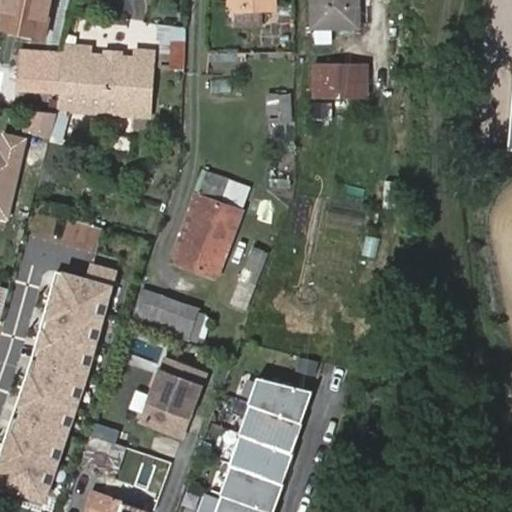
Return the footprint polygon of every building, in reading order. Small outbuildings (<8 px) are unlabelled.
[(4,0),(0,21),(0,26),(45,35),(52,0),(4,0)] [(315,0),(315,24),(358,23),(357,0),(315,0)] [(189,44),(187,24),(160,26),(161,46),(189,44)] [(138,55),(65,52),(64,89),(62,111),(156,115),(160,43),(138,41),(138,55)] [(64,89),(65,52),(20,50),(18,87),(64,89)] [(365,67),(313,66),(313,96),(366,96),(365,67)] [(268,123),(293,123),(294,93),(268,93),(268,123)] [(334,102),(315,102),(315,120),(334,120),(334,102)] [(28,128),(51,136),(57,112),(32,110),(28,128)] [(1,151),(0,150),(0,213),(8,215),(26,138),(6,134),(4,143),(1,151)] [(250,201),(253,182),(205,173),(202,193),(250,201)] [(172,258),(177,260),(204,194),(200,192),(172,258)] [(204,194),(177,260),(218,276),(244,208),(204,194)] [(256,246),(246,268),(259,274),(269,251),(256,246)] [(259,274),(246,268),(233,301),(248,306),(259,274)] [(111,286),(56,271),(32,358),(0,450),(0,485),(43,501),(87,377),(111,286)] [(267,272),(265,294),(285,296),(287,274),(267,272)] [(156,326),(167,292),(144,284),(131,317),(156,326)] [(0,314),(2,316),(9,287),(0,285),(0,314)] [(210,307),(167,292),(156,326),(199,340),(210,307)] [(244,353),(249,340),(240,337),(235,350),(244,353)] [(162,356),(139,419),(181,434),(204,371),(162,356)] [(295,373),(319,378),(322,362),(299,357),(295,373)] [(301,422),(313,390),(258,376),(248,402),(250,403),(239,432),(240,433),(292,452),(303,422),(301,422)] [(282,482),(294,453),(292,452),(240,433),(229,462),(282,482)] [(126,445),(94,434),(85,458),(117,469),(126,445)] [(135,455),(130,469),(161,479),(166,465),(135,455)] [(271,511),(274,511),(285,483),(284,483),(232,464),(221,493),(271,511)] [(146,511),(147,510),(93,491),(88,503),(93,506),(90,511),(146,511)] [(270,511),(223,494),(216,511),(270,511)]
